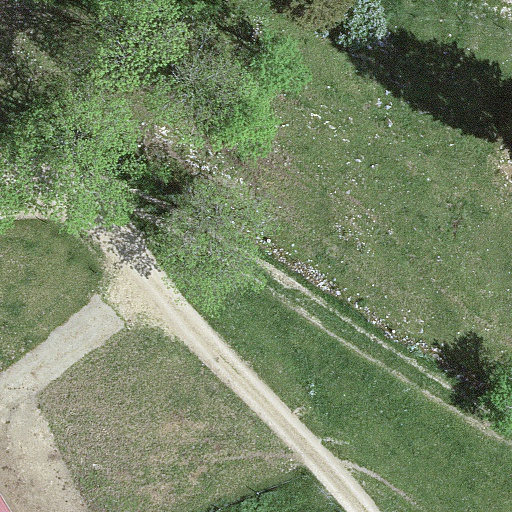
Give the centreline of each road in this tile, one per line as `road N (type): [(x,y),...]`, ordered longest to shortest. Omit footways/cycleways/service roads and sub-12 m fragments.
road 1 (track): [(61,183),(176,219),(456,395),(511,418)]
road 2 (track): [(61,183),(363,511)]
